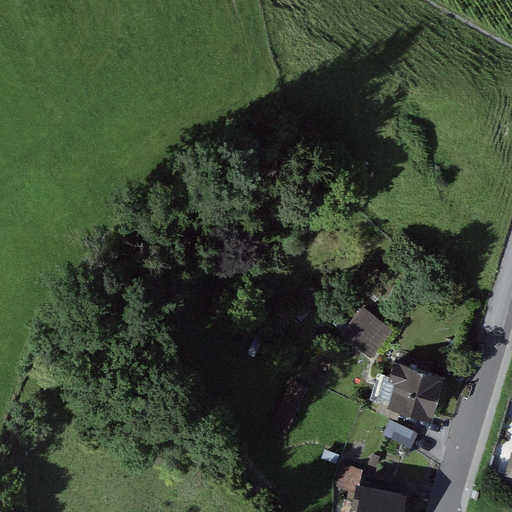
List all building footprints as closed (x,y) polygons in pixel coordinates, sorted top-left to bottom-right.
[(342,333),(369,357),(393,329),(366,306),(342,333)] [(390,404),(440,416),(450,374),(400,362),(390,404)] [(295,428),(306,381),(289,377),(278,424),(295,428)] [(414,441),(417,428),(389,421),(386,434),(414,441)] [(511,454),(507,453),(501,473),(511,476),(511,454)] [(357,511),(406,511),(410,490),(363,482),(357,511)]
